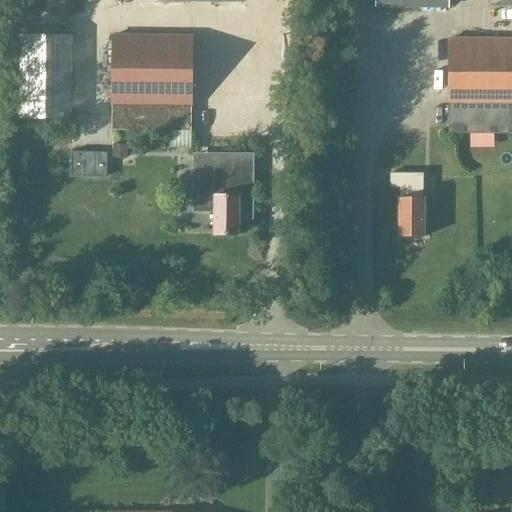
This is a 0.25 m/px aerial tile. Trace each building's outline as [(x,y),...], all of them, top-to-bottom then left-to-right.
[(18,119),(71,119),(71,36),(19,35),(18,119)] [(190,131),(191,36),(112,35),(111,130),(190,131)] [(511,134),(511,39),(448,39),(447,134),(511,134)] [(465,141),(465,152),(490,151),(490,140),(465,141)] [(344,165),(344,151),(334,151),(333,165),(344,165)] [(71,152),(70,176),(104,177),(105,153),(71,152)] [(192,171),(192,211),(212,211),(213,235),(237,235),(237,211),(251,211),(251,171),(213,171),(192,171)] [(422,237),(422,173),(388,173),(388,187),(398,187),(398,198),(397,198),(397,237),(422,237)]
